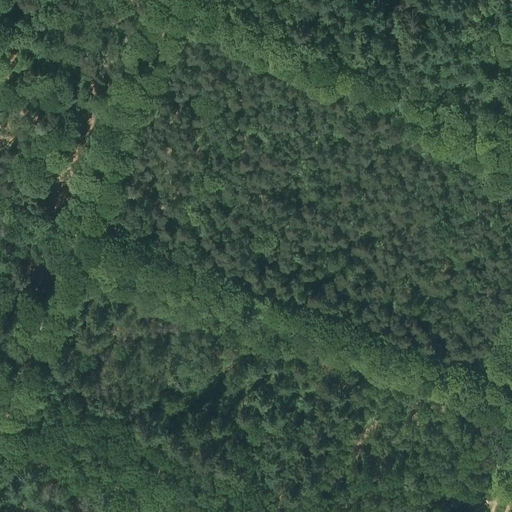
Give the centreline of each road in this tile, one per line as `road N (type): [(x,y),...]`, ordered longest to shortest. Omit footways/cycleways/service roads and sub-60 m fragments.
road 1 (unknown): [(0,470),(180,33),(201,0)]
road 2 (track): [(84,222),(511,392)]
road 3 (track): [(0,414),(170,0)]
